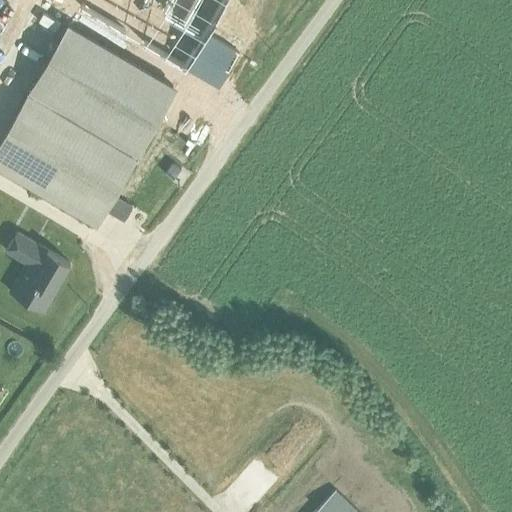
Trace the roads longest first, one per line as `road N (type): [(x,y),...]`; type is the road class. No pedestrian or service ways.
road 1 (unclassified): [(333,0),(0,455)]
road 2 (unknown): [(147,254),(0,176)]
